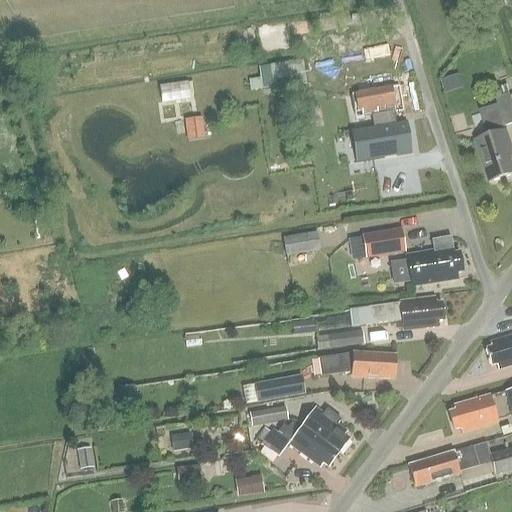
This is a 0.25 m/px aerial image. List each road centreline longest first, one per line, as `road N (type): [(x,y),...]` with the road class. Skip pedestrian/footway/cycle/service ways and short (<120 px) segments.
road 1 (unclassified): [(490,308),(395,0)]
road 2 (residential): [(334,511),(490,308)]
